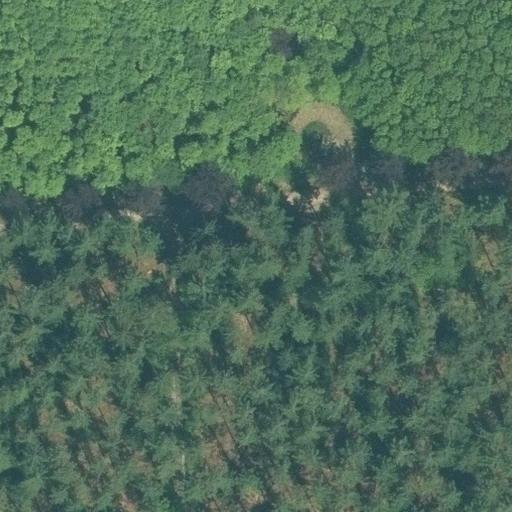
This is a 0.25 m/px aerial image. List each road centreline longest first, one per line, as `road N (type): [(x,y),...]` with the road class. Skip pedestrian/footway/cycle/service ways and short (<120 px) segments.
road 1 (track): [(0,221),(164,207),(176,511)]
road 2 (track): [(164,207),(511,178)]
